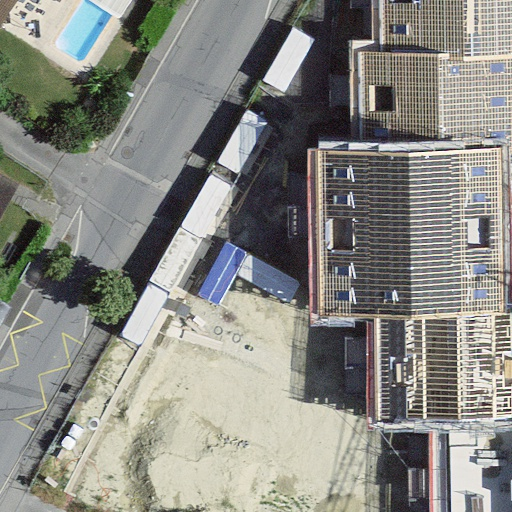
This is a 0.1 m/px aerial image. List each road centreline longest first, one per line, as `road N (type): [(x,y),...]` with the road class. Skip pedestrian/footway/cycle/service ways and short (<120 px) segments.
road 1 (residential): [(125,207),(0,427)]
road 2 (residential): [(242,0),(125,207)]
road 3 (residential): [(125,207),(0,130)]
